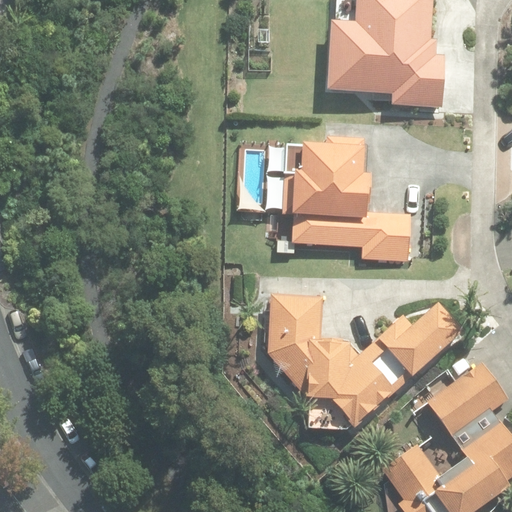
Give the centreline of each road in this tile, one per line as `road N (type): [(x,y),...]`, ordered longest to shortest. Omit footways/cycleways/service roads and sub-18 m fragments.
road 1 (residential): [(511,311),(486,274),(483,248),(493,0)]
road 2 (residential): [(88,511),(22,401),(0,342)]
